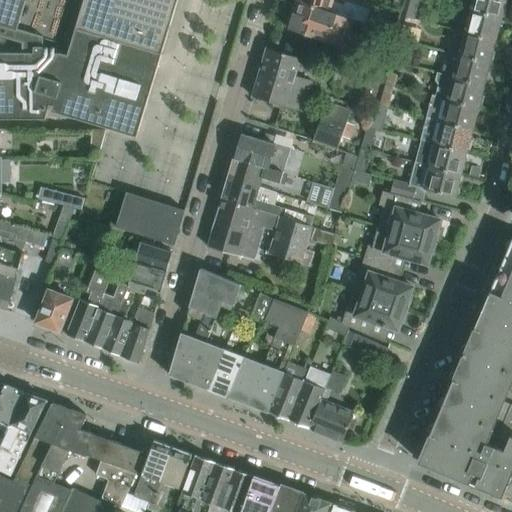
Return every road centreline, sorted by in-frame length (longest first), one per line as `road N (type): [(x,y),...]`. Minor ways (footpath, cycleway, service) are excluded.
road 1 (residential): [(269,0),(145,403)]
road 2 (residential): [(370,483),(487,239),(511,168)]
road 3 (tertiary): [(370,483),(145,403)]
road 4 (tertiary): [(145,403),(0,353)]
